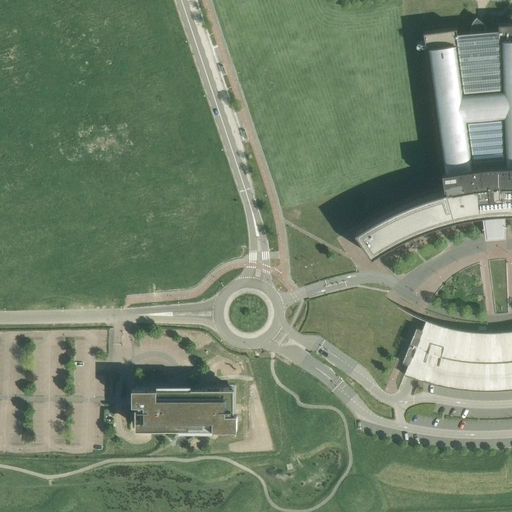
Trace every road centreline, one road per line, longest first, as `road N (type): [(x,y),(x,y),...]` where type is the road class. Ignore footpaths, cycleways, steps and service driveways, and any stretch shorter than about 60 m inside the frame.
road 1 (unclassified): [(254,222),(181,0)]
road 2 (unclassified): [(0,317),(143,314)]
